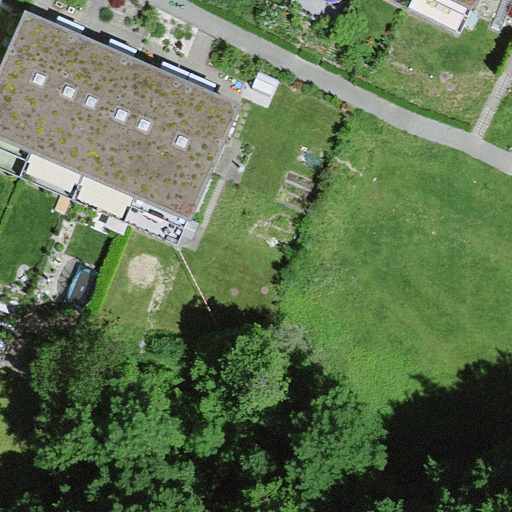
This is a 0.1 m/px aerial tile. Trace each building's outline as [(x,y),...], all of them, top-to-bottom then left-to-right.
[(478,0),(456,0),(474,9),(478,0)] [(79,43),(26,20),(0,79),(0,137),(32,151),(79,43)] [(131,65),(79,43),(32,151),(84,173),(131,65)] [(183,88),(131,65),(84,173),(136,196),(183,88)] [(237,111),(183,88),(136,196),(190,220),(237,111)]
